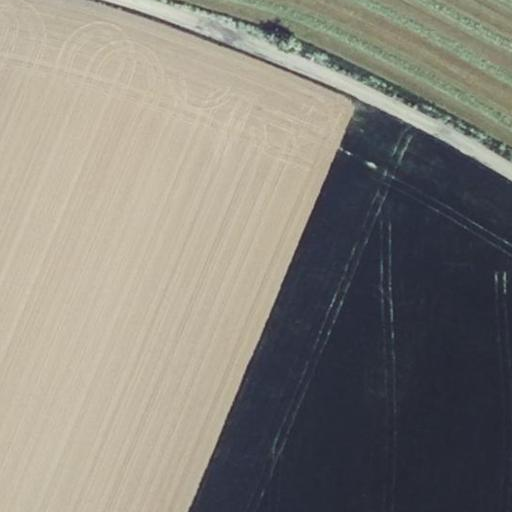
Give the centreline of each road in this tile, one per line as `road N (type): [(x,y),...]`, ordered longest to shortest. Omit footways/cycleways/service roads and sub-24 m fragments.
road 1 (residential): [(116,0),(268,52),(511,176)]
road 2 (track): [(373,102),(369,113),(511,192)]
